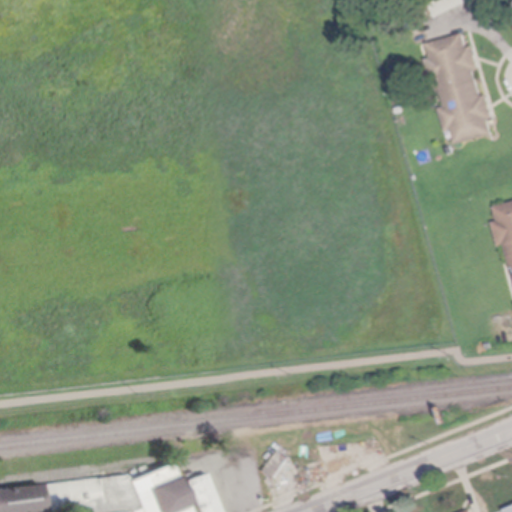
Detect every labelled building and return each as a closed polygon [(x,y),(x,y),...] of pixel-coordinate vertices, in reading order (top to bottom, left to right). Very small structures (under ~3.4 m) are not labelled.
[(438,0),(474,0),(439,17),(432,3),(438,0)] [(430,43),(466,33),(470,47),(476,45),(482,69),(477,71),(484,96),(490,94),(496,118),(491,120),(495,134),(459,144),(455,130),(449,132),(442,108),(448,106),(441,81),(436,83),(429,59),(434,58),(430,43)] [(497,207),(511,202),(511,279),(510,271),(511,270),(511,258),(508,244),(502,246),(496,222),(501,220),(497,207)] [(283,450),(294,458),(279,479),(267,471),(283,450)] [(163,466),(181,511),(71,511),(71,508),(45,511),(0,511),(0,489),(124,475),(126,479),(163,466)] [(196,511),(184,481),(205,473),(219,511),(196,511)]
